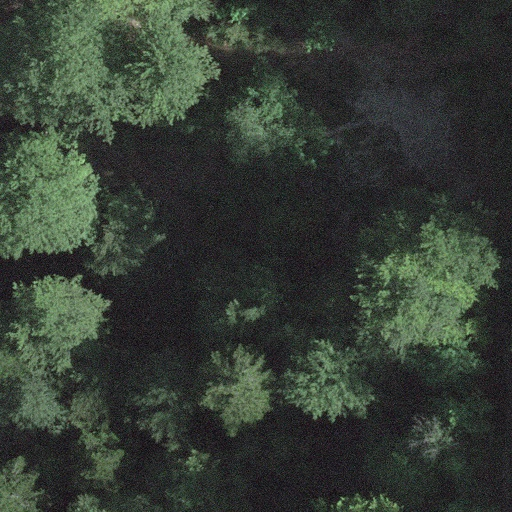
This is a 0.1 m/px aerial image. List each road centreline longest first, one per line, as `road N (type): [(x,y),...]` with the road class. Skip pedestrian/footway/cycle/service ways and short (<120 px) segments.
road 1 (track): [(0,31),(121,153),(191,252),(207,300),(224,511)]
road 2 (track): [(511,300),(496,241),(464,191),(379,109),(333,84),(97,0)]
